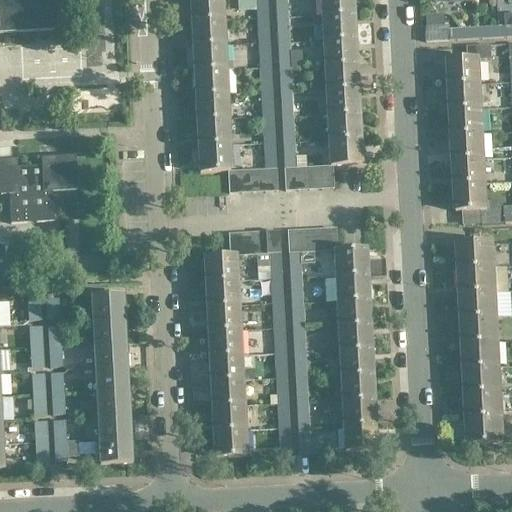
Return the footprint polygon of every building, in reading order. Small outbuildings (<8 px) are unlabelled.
[(0,0),(0,35),(66,32),(64,0),(0,0)] [(189,0),(191,24),(221,23),(220,0),(189,0)] [(267,21),(266,0),(254,0),(255,21),(267,21)] [(285,0),(274,0),(275,20),(287,20),(285,0)] [(350,0),(320,0),(321,18),(352,17),(350,0)] [(352,17),(321,18),(322,43),(353,42),(352,17)] [(287,20),(275,20),(277,45),(288,45),(287,20)] [(267,21),(255,21),(257,46),(268,46),(267,21)] [(223,48),(221,23),(191,24),(192,50),(223,48)] [(511,39),(511,27),(497,29),(497,40),(511,39)] [(497,40),(497,29),(472,30),(472,42),(497,40)] [(472,42),(472,30),(447,31),(448,43),(472,42)] [(353,42),(322,43),(324,68),(354,67),(353,42)] [(288,45),(277,45),(278,70),(290,70),(288,45)] [(258,71),(270,71),(268,46),(257,46),(258,71)] [(447,63),(448,88),(479,86),(477,61),(491,60),(491,47),(467,48),(467,61),(447,63)] [(232,62),(223,62),(223,48),(192,50),(194,75),(224,73),(233,73),(232,62)] [(354,67),(324,68),(325,93),(356,92),(354,67)] [(290,70),(278,70),(279,95),(291,95),(290,70)] [(271,96),(270,71),(258,71),(259,96),(271,96)] [(194,75),(195,100),(225,98),(224,73),(194,75)] [(449,113),(480,111),(479,86),(448,88),(449,113)] [(356,92),(325,93),(326,118),(357,117),(356,92)] [(291,95),(279,95),(281,120),(292,120),(291,95)] [(272,121),(271,96),(259,96),(261,121),(272,121)] [(226,123),(225,98),(195,100),(196,125),(226,123)] [(480,111),(449,113),(451,138),(481,136),(480,111)] [(357,117),(326,118),(328,143),(358,142),(357,117)] [(292,120),(281,120),(282,145),(294,145),(292,120)] [(274,146),(272,121),(261,121),(262,146),(274,146)] [(196,125),(197,150),(228,148),(226,123),(196,125)] [(481,136),(451,138),(452,163),(482,161),(481,136)] [(358,142),(328,143),(329,169),(331,169),(359,167),(358,142)] [(294,145),(282,145),(283,171),(295,171),(294,145)] [(262,146),(263,172),(275,172),(274,146),(262,146)] [(199,175),(227,173),(229,173),(228,148),(197,150),(199,175)] [(10,225),(55,223),(53,193),(78,191),(76,157),(42,159),(42,167),(18,168),(17,160),(0,160),(0,195),(9,195),(10,225)] [(482,161),(452,163),(453,188),(484,186),(482,161)] [(307,170),(308,192),(320,191),(319,169),(307,170)] [(319,169),(320,191),(332,191),(331,169),(329,169),(319,169)] [(296,171),(297,193),(308,192),(307,170),(296,171)] [(295,171),(283,171),(285,193),(297,193),(296,171),(295,171)] [(252,195),(264,194),(263,172),(251,173),(252,195)] [(263,172),(264,194),(276,194),(275,172),(263,172)] [(229,174),(229,173),(227,173),(228,196),(240,196),(239,174),(229,174)] [(251,173),(239,174),(240,196),(252,195),(251,173)] [(485,204),(484,186),(453,188),(454,213),(482,212),(485,212),(485,204)] [(482,212),(483,226),(511,224),(511,209),(503,210),(503,203),(485,204),(485,212),(482,212)] [(323,254),(334,254),(336,253),(335,231),(322,232),(323,254)] [(322,232),(310,233),(311,255),(318,254),(323,254),(322,232)] [(299,255),(298,233),(286,234),(287,256),(299,255)] [(311,255),(310,233),(298,233),(299,255),(311,255)] [(265,257),(279,256),(278,234),(264,234),(264,235),(265,257)] [(253,258),(257,257),(265,257),(264,235),(252,236),(253,258)] [(241,258),(240,236),(228,237),(229,259),(234,259),(241,258)] [(253,258),(252,236),(240,236),(241,258),(253,258)] [(458,272),(492,270),(491,245),(456,246),(458,272)] [(336,253),(334,254),(335,279),(366,277),(364,252),(336,253)] [(299,255),(287,256),(288,281),(301,280),(299,255)] [(265,257),(257,257),(258,270),(268,270),(269,282),(281,281),(279,256),(265,257)] [(234,259),(229,259),(203,260),(205,285),(235,284),(234,259)] [(459,297),(494,295),(492,270),(458,272),(459,297)] [(366,277),(335,279),(336,304),(367,302),(366,277)] [(301,280),(288,281),(290,306),(302,305),(301,280)] [(269,282),(270,307),(282,306),(281,281),(269,282)] [(237,309),(235,284),(205,285),(206,310),(237,309)] [(0,304),(12,304),(11,290),(0,290),(0,304)] [(494,295),(459,297),(460,322),(495,320),(494,295)] [(91,323),(123,322),(122,298),(90,299),(91,323)] [(47,322),(59,321),(58,301),(46,301),(47,322)] [(27,323),(39,322),(38,302),(26,302),(27,323)] [(367,302),(336,304),(338,329),(368,327),(367,302)] [(302,305),(290,306),(291,331),(303,330),(302,305)] [(283,331),(282,306),(270,307),(271,332),(283,331)] [(238,334),(237,309),(206,310),(207,335),(238,334)] [(495,320),(460,322),(462,347),(496,345),(495,320)] [(123,322),(91,323),(92,347),(124,346),(123,322)] [(368,327),(338,329),(339,354),(369,352),(368,327)] [(48,349),(60,349),(58,328),(47,329),(48,349)] [(29,350),(40,350),(39,329),(28,330),(29,350)] [(303,330),(291,331),(292,356),(304,355),(303,330)] [(271,332),(273,357),(285,357),(283,331),(271,332)] [(239,359),(238,334),(207,335),(209,361),(239,359)] [(496,345),(462,347),(463,372),(497,370),(496,345)] [(124,346),(92,347),(93,371),(125,370),(124,346)] [(60,349),(48,349),(49,370),(61,369),(60,349)] [(40,350),(29,350),(30,371),(41,370),(40,350)] [(369,352),(339,354),(340,378),(371,377),(369,352)] [(304,355),(292,356),(294,381),(306,380),(304,355)] [(286,382),(285,357),(273,357),(274,382),(286,382)] [(240,372),(239,359),(209,361),(210,386),(240,384),(253,383),(253,371),(240,372)] [(125,370),(93,371),(95,395),(126,394),(125,370)] [(497,370),(463,372),(464,397),(499,395),(497,370)] [(50,397),(62,397),(61,376),(49,377),(50,397)] [(31,398),(43,398),(42,377),(30,378),(31,398)] [(371,377),(340,378),(341,403),(372,402),(371,377)] [(306,380),(294,381),(295,406),(307,405),(306,380)] [(274,382),(275,407),(287,407),(286,382),(274,382)] [(242,409),(240,384),(210,386),(211,411),(242,409)] [(502,411),(511,410),(511,392),(501,393),(502,411)] [(126,394),(95,395),(96,419),(128,418),(126,394)] [(499,395),(464,397),(465,422),(500,420),(499,395)] [(62,397),(50,397),(52,417),(63,416),(62,397)] [(43,398),(31,398),(32,418),(44,417),(43,398)] [(372,402),(341,403),(343,428),(373,427),(372,402)] [(307,405),(295,406),(296,431),(308,430),(307,405)] [(289,432),(287,407),(275,407),(277,432),(289,432)] [(243,434),(242,409),(211,411),(212,436),(243,434)] [(128,418),(96,419),(97,443),(129,442),(128,418)] [(500,420),(465,422),(467,447),(501,445),(500,420)] [(53,445),(65,445),(64,423),(52,424),(53,445)] [(34,446),(46,446),(44,425),(33,425),(34,446)] [(373,427),(343,428),(344,454),(374,452),(373,427)] [(308,430),(296,431),(298,456),(310,456),(308,430)] [(289,432),(277,432),(278,457),(290,457),(289,432)] [(244,459),(243,434),(212,436),(214,461),(244,459)] [(129,442),(97,443),(98,467),(130,466),(129,442)] [(65,445),(53,445),(54,464),(66,464),(65,445)] [(46,446),(34,446),(35,466),(47,465),(46,446)]
